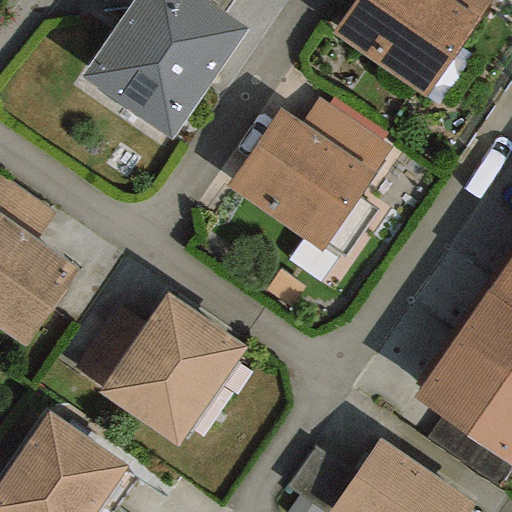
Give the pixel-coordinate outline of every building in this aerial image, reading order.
[(133,0),(79,78),(170,140),(244,30),(223,17),(197,0),(133,0)] [(197,0),(223,17),(234,0),(197,0)] [(448,0),(353,0),(330,34),(423,97),(477,20),(448,0)] [(448,0),(477,20),(490,0),(448,0)] [(373,174),(389,149),(316,99),(299,124),(373,174)] [(278,110),(225,187),(318,253),(373,174),(299,124),(278,110)] [(0,216),(33,240),(53,213),(0,177),(0,216)] [(0,216),(0,332),(22,348),(76,271),(33,240),(0,216)] [(511,257),(488,293),(511,310),(511,257)] [(511,310),(488,293),(449,345),(511,387),(511,310)] [(165,294),(96,394),(175,448),(245,348),(165,294)] [(411,400),(511,468),(511,387),(449,345),(411,400)] [(47,412),(0,481),(0,511),(94,511),(125,468),(47,412)] [(353,476),(328,511),(467,511),(472,506),(378,439),(353,476)] [(314,450),(287,489),(298,497),(319,511),(328,511),(353,476),(314,450)] [(287,511),(319,511),(298,497),(287,511)]
